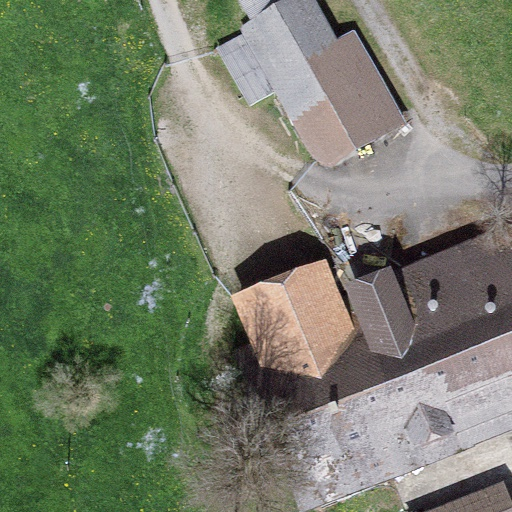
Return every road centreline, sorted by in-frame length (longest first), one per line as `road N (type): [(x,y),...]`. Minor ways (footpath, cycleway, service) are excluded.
road 1 (track): [(154,0),(202,112),(297,177)]
road 2 (track): [(511,195),(330,196),(297,177)]
